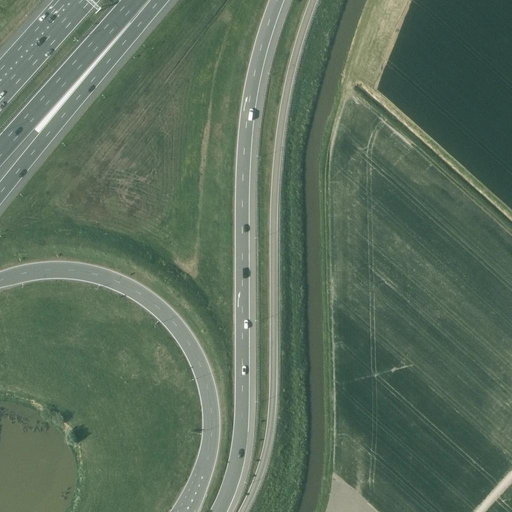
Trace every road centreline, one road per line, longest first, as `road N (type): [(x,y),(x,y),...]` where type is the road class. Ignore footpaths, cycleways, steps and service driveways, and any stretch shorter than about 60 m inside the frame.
road 1 (motorway): [(221,511),(244,432),(248,122),(280,0)]
road 2 (motorway): [(0,280),(44,270),(92,273),(125,285),(171,320),(206,379),(213,425),(206,467),(184,511)]
road 3 (motorway): [(0,193),(150,0)]
road 4 (motorway): [(0,150),(141,0)]
